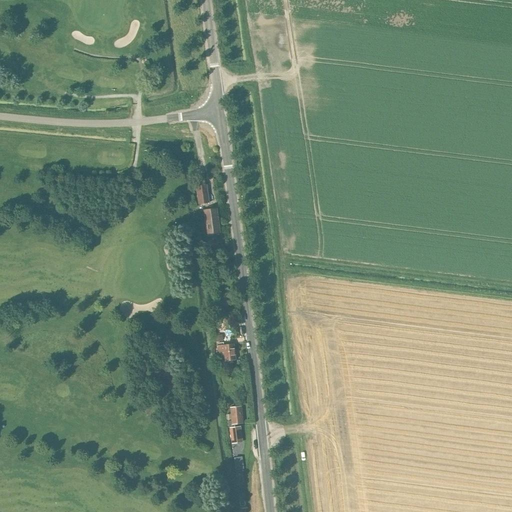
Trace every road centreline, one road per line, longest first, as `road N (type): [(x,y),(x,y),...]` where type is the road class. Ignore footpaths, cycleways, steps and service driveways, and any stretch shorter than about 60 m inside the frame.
road 1 (unclassified): [(271,511),(220,114)]
road 2 (residential): [(220,114),(136,123),(0,116)]
